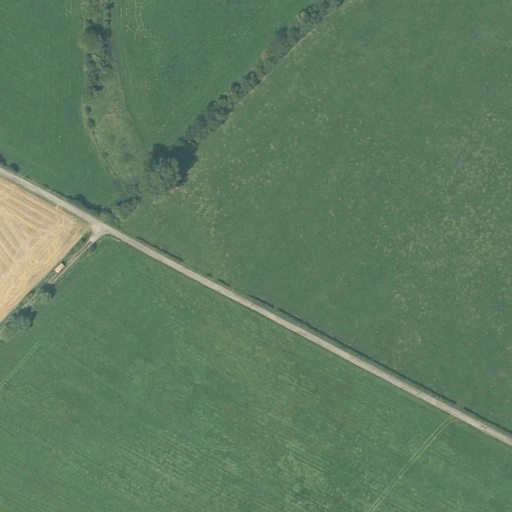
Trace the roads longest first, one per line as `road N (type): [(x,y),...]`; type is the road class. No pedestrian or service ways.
road 1 (track): [(511,444),(0,171)]
road 2 (track): [(103,227),(0,336)]
